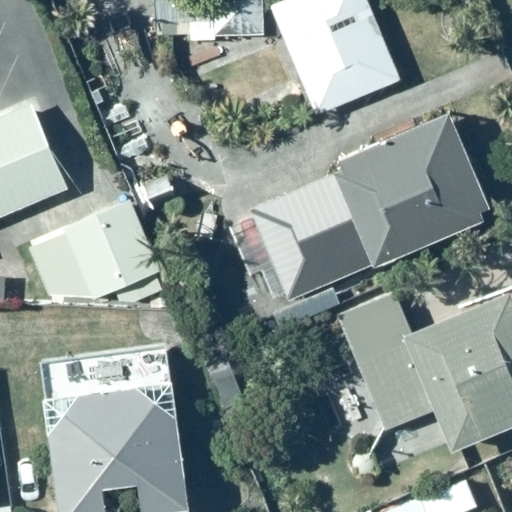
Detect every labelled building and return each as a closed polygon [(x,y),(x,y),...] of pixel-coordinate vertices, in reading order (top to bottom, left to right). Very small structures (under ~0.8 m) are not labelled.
[(412,74),(382,0),(279,0),(312,80),(338,70),(350,99),(412,74)] [(0,218),(84,188),(48,91),(0,109),(0,218)] [(511,208),(511,206),(469,104),(350,154),(394,259),(511,208)] [(372,267),(336,174),(257,204),(259,209),(237,217),(257,269),(271,263),(285,301),(372,267)] [(168,272),(141,196),(76,219),(103,295),(168,272)] [(511,285),(456,308),(446,280),(351,317),(394,428),(454,404),(469,443),(511,426),(511,285)] [(212,502),(189,339),(56,358),(77,511),(111,511),(131,509),(126,478),(160,473),(165,508),(212,502)] [(464,511),(454,482),(362,511),(464,511)]
